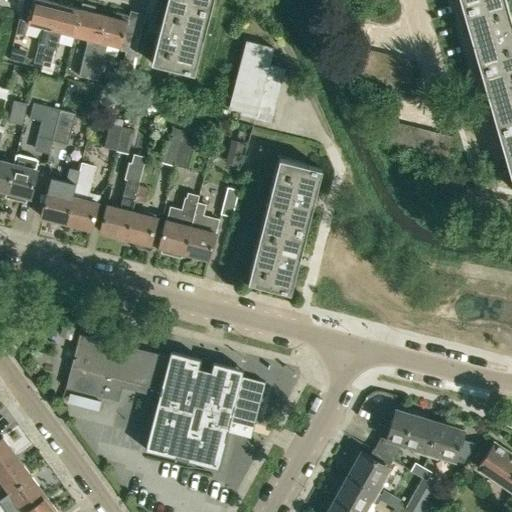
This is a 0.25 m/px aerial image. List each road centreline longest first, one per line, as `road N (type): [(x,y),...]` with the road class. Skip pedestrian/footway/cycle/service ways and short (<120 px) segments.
road 1 (residential): [(352,344),(0,253)]
road 2 (residential): [(110,511),(0,359)]
road 3 (residential): [(267,511),(352,344)]
road 4 (residential): [(511,384),(352,344)]
